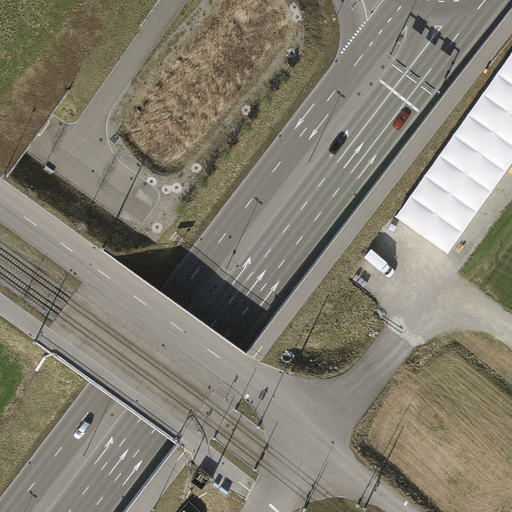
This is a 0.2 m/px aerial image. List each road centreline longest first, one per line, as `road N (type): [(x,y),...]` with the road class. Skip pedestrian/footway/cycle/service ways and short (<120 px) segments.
road 1 (secondary): [(402,1),(16,511)]
road 2 (secondary): [(88,511),(469,11)]
road 3 (unclassified): [(99,274),(238,370),(322,441)]
road 4 (unclassified): [(99,274),(0,203)]
